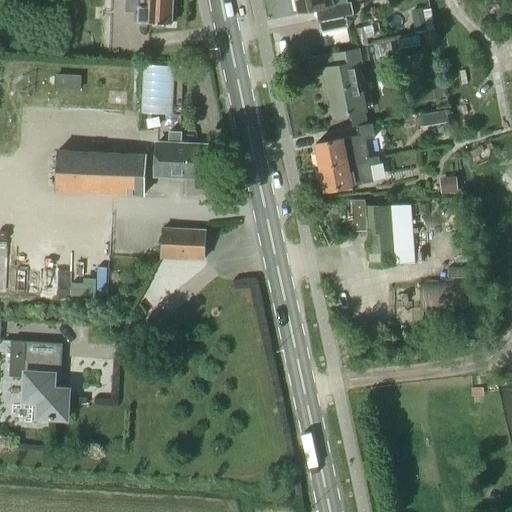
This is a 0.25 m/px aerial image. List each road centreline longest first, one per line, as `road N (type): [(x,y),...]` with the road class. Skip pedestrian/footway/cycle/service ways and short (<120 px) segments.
road 1 (secondary): [(327,511),(221,0)]
road 2 (track): [(448,0),(489,51),(505,128)]
